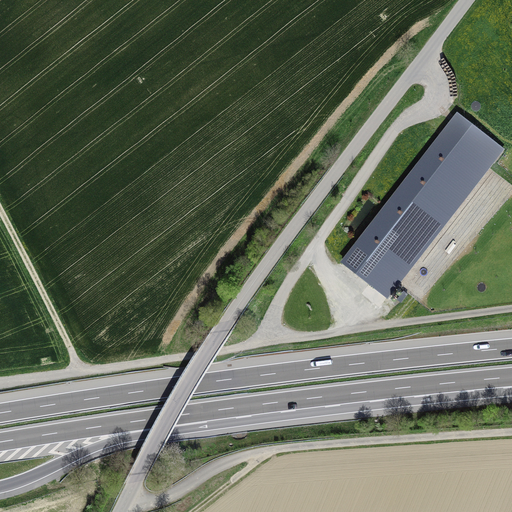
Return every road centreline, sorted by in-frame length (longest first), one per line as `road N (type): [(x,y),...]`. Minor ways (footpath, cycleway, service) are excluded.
road 1 (tertiary): [(139,473),(244,295),(467,0)]
road 2 (motorway): [(0,442),(511,376)]
road 3 (motorway): [(511,347),(0,413)]
road 4 (track): [(511,432),(259,452),(162,498),(127,497)]
road 5 (track): [(0,209),(78,372)]
